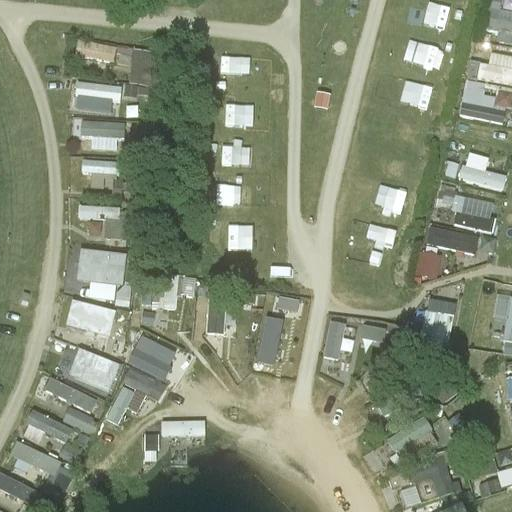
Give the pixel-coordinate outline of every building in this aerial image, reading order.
[(511,46),(511,13),(501,12),(502,0),(487,0),(483,32),(497,34),(495,44),(511,46)] [(79,41),(75,58),(131,70),(134,52),(79,41)] [(472,51),(460,118),(507,126),(511,97),(511,91),(506,91),(511,59),(472,51)] [(257,78),(257,58),(224,58),(224,77),(257,78)] [(414,82),(413,101),(431,102),(433,84),(414,82)] [(77,83),(73,110),(117,117),(121,90),(77,83)] [(219,129),(238,128),(238,107),(218,107),(219,129)] [(74,125),(74,144),(124,144),(124,125),(74,125)] [(396,130),(394,144),(411,146),(413,133),(396,130)] [(254,165),(254,146),(226,146),(225,164),(254,165)] [(442,177),(503,194),(507,179),(485,173),(489,160),(466,154),(462,168),(446,163),(442,177)] [(81,176),(91,176),(91,189),(103,190),(103,179),(118,180),(119,164),(81,163),(81,176)] [(453,205),(453,188),(439,189),(439,206),(453,205)] [(453,226),(492,236),(500,207),(460,197),(453,226)] [(105,222),(105,240),(124,240),(125,208),(78,207),(78,221),(105,222)] [(253,251),(253,227),(228,227),(228,251),(253,251)] [(425,246),(475,258),(479,241),(430,228),(425,246)] [(89,285),(87,301),(115,304),(117,287),(122,288),(126,257),(79,251),(75,283),(89,285)] [(419,253),(415,278),(437,282),(441,257),(419,253)] [(176,311),(177,293),(192,293),(192,278),(167,278),(166,311),(176,311)] [(276,311),(297,315),(299,303),(279,299),(276,311)] [(418,352),(444,357),(456,307),(430,301),(418,352)] [(498,317),(505,317),(504,344),(511,343),(511,301),(499,301),(498,317)] [(206,336),(224,338),(227,307),(209,305),(206,336)] [(266,319),(256,364),(274,368),(283,323),(266,319)] [(343,362),(349,327),(329,324),(323,359),(343,362)] [(157,341),(161,336),(151,327),(140,340),(156,353),(149,361),(177,385),(184,376),(168,362),(174,356),(157,341)] [(119,360),(124,343),(110,339),(105,356),(119,360)] [(59,373),(110,393),(120,367),(78,351),(76,358),(66,354),(59,373)] [(205,387),(215,380),(197,354),(186,361),(205,387)] [(130,406),(139,411),(146,397),(158,403),(165,390),(132,372),(104,423),(117,430),(130,406)] [(91,415),(97,403),(49,380),(43,392),(91,415)] [(21,437),(62,454),(72,432),(31,414),(21,437)] [(387,441),(402,466),(438,444),(423,419),(387,441)] [(205,437),(205,422),(160,424),(160,439),(205,437)] [(19,446),(8,468),(49,487),(59,465),(19,446)] [(511,511),(511,458),(510,452),(492,457),(502,494),(484,499),(487,511),(511,511)] [(0,494),(33,509),(39,494),(0,476),(0,494)] [(416,489),(401,493),(406,511),(419,507),(420,511),(465,511),(461,497),(421,508),(416,489)]
